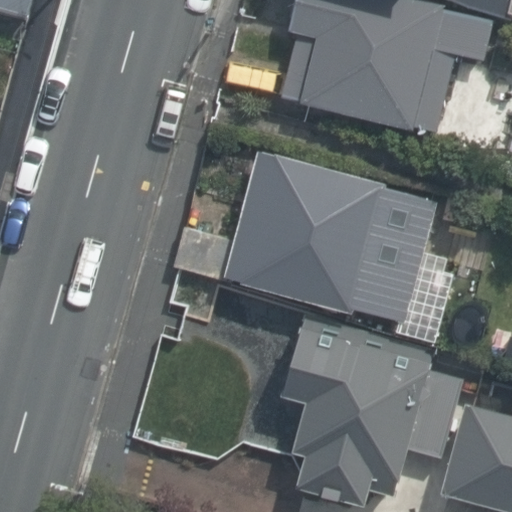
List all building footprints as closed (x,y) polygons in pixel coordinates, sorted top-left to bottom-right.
[(0,0),(0,6),(22,13),(25,0),(0,0)] [(262,96),(425,141),(448,60),(475,67),(488,20),(414,0),(361,0),(361,1),(359,0),(276,0),(274,12),(284,15),(262,96)] [(511,0),(479,0),(511,9),(511,0)] [(227,138),(198,276),(417,323),(447,186),(227,138)] [(423,344),(280,306),(258,390),(278,396),(268,446),(278,449),(270,476),(370,503),(373,492),(383,495),(423,344)] [(444,497),(503,511),(511,511),(511,405),(469,395),(444,497)]
